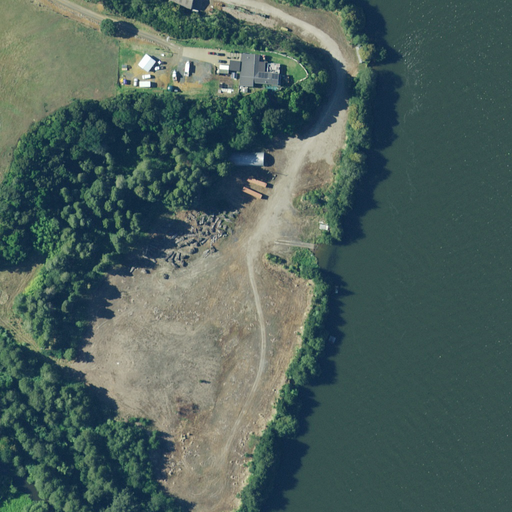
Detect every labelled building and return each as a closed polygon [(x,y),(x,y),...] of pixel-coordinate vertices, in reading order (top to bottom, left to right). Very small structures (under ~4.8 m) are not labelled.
[(167,0),(167,2),(189,9),(191,0),(167,0)] [(199,6),(191,4),(189,12),(196,14),(199,6)] [(260,71),(261,55),(242,54),(240,86),(254,86),(254,83),(280,84),(280,72),(260,71)] [(236,71),(236,63),(226,62),(225,71),(216,70),(216,82),(223,82),(223,91),(232,92),(233,84),(239,84),(239,71),(236,71)] [(210,81),(203,80),(201,87),(208,89),(210,81)] [(263,165),(263,153),(250,153),(228,153),(228,165),(263,165)]
